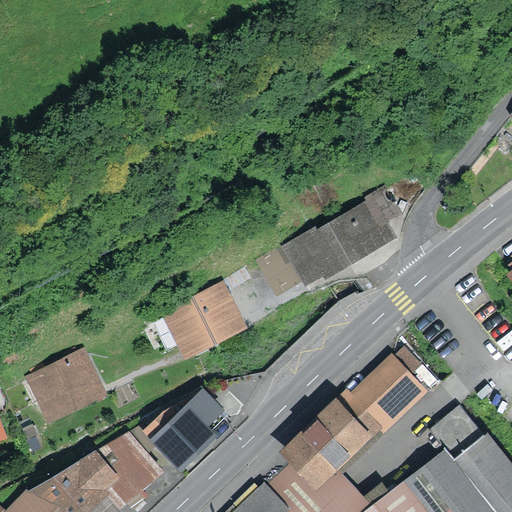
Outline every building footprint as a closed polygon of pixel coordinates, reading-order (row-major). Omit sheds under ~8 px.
[(386,190),(385,196),(389,200),(395,200),(399,197),(399,191),(396,187),(390,186),(386,190)] [(319,262),(323,268),(386,230),(379,219),(393,211),(380,189),(365,198),(370,208),(319,238),(313,229),(262,257),(279,286),(319,262)] [(173,314),(189,346),(233,323),(225,306),(231,302),(224,288),(173,314)] [(290,449),(297,456),(317,478),(319,477),(360,437),(362,439),(377,425),(379,427),(415,393),(403,380),(419,364),(404,348),(341,407),(338,403),(290,449)] [(51,412),(97,389),(79,354),(33,377),(51,412)] [(160,416),(147,428),(178,461),(223,417),(203,398),(175,421),(171,417),(175,413),(171,409),(161,417),(160,416)] [(444,449),(454,460),(484,435),(459,405),(429,429),(444,449)] [(125,500),(160,469),(128,433),(27,493),(43,511),(74,511),(109,482),(125,500)] [(428,511),(511,511),(511,469),(484,435),(454,460),(444,449),(404,480),(428,511)] [(428,511),(404,480),(361,511),(350,511),(319,477),(317,478),(297,456),(239,511),(428,511)] [(43,511),(27,493),(25,491),(3,511),(43,511)]
